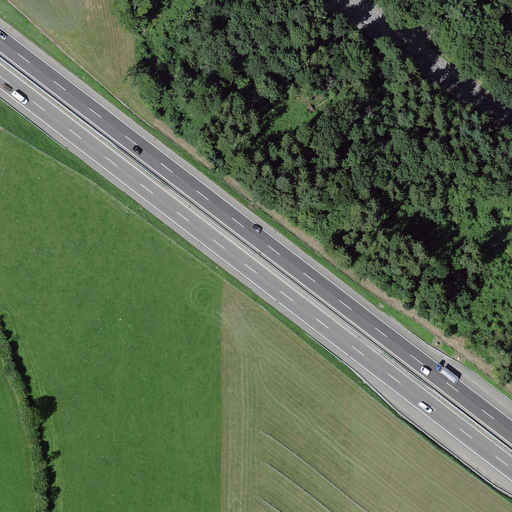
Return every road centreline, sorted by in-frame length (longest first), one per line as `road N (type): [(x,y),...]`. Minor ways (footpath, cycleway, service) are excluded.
road 1 (motorway): [(0,76),(511,469)]
road 2 (motorway): [(511,432),(0,40)]
road 3 (primary): [(334,0),(511,125)]
